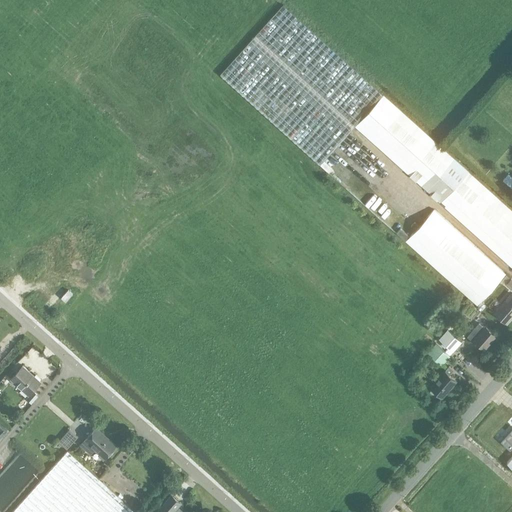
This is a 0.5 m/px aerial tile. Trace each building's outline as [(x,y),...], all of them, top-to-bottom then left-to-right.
[(283,4),(221,73),(220,74),(320,164),(355,126),(511,266),(511,265),(511,209),(383,94),(283,4)] [(335,151),(343,159),(361,140),(353,132),(335,151)] [(511,188),(511,176),(508,173),(502,179),(511,188)] [(434,208),(413,232),(405,241),(477,305),(505,273),(434,208)] [(68,289),(61,297),(66,301),(72,293),(68,289)] [(507,322),(511,316),(511,292),(495,312),(507,322)] [(474,322),(480,316),(473,311),(468,317),(474,322)] [(485,348),(496,335),(485,326),(484,327),(479,322),(467,336),(473,341),(474,339),(485,348)] [(439,338),(453,351),(461,342),(447,329),(439,338)] [(442,365),(450,356),(435,343),(427,352),(442,365)] [(10,378),(11,379),(17,384),(29,395),(29,394),(41,381),(22,364),(10,378)] [(443,396),(457,380),(450,374),(454,369),(449,365),(432,385),(443,396)] [(35,399),(29,394),(29,395),(25,398),(31,404),(35,399)] [(67,447),(79,435),(71,427),(59,438),(67,447)] [(510,450),(511,446),(511,428),(500,441),(510,450)] [(104,458),(116,445),(106,437),(103,440),(92,430),(79,444),(89,453),(93,448),(104,458)] [(132,511),(135,510),(68,450),(10,511),(132,511)] [(183,511),(182,511),(181,511),(176,507),(180,503),(170,494),(154,511),(183,511)]
